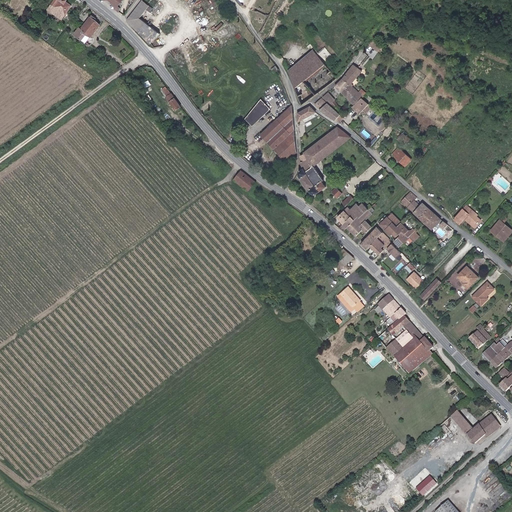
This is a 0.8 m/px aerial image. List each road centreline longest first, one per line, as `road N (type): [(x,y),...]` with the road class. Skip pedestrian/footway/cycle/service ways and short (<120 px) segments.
road 1 (primary): [(511,407),(346,240),(284,193)]
road 2 (primary): [(284,193),(227,150),(119,24)]
road 3 (residential): [(511,269),(368,147)]
road 4 (unclassified): [(412,511),(511,421)]
road 5 (residential): [(235,0),(286,73),(297,109)]
